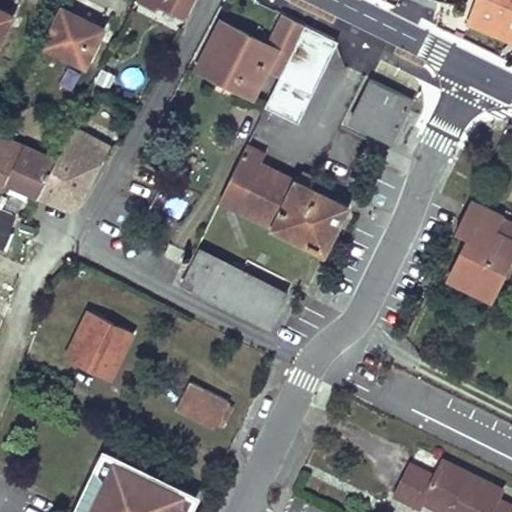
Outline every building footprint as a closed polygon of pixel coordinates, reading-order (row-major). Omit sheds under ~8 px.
[(141,0),(159,8),(160,4),(185,17),(193,0),(141,0)] [(511,40),(511,0),(476,0),(468,22),(511,40)] [(45,43),(55,48),(74,13),(62,7),(45,43)] [(0,9),(0,40),(12,16),(0,9)] [(74,13),(55,48),(86,65),(104,28),(74,13)] [(198,67),(237,87),(243,76),(258,83),(267,67),(281,74),(305,26),(283,16),(269,44),(221,21),(198,67)] [(281,74),(277,84),(305,97),(333,39),(334,38),(307,25),(306,24),(305,26),(281,74)] [(243,76),(237,87),(253,94),(258,83),(243,76)] [(371,78),(366,89),(370,90),(375,80),(371,78)] [(370,90),(366,89),(351,119),(391,139),(412,98),(389,87),(375,80),(370,90)] [(277,84),(272,94),(299,109),(305,97),(277,84)] [(272,94),(247,144),(253,147),(272,108),(294,119),(299,109),(272,94)] [(55,160),(41,195),(72,207),(81,200),(109,146),(72,127),(55,160)] [(0,131),(0,184),(6,187),(8,183),(26,146),(9,137),(0,131)] [(247,144),(221,197),(326,248),(343,213),(330,207),(335,198),(309,186),(313,177),(301,172),(297,180),(261,161),(265,153),(253,147),(247,144)] [(26,146),(8,183),(41,195),(55,160),(26,146)] [(335,198),(330,207),(343,213),(347,205),(335,198)] [(450,279),(449,280),(491,299),(509,262),(511,256),(511,239),(494,230),(501,215),(471,201),(456,232),(470,239),(450,279)] [(0,244),(6,247),(20,212),(0,204),(0,244)] [(511,239),(511,223),(506,221),(506,218),(501,215),(494,230),(511,239)] [(201,249),(193,265),(279,307),(286,292),(201,249)] [(193,265),(185,282),(270,326),(279,307),(193,265)] [(68,354),(86,363),(89,359),(114,372),(135,333),(91,310),(68,354)] [(89,359),(86,363),(111,376),(114,372),(89,359)] [(192,383),(180,406),(216,425),(218,422),(224,425),(235,405),(192,383)] [(189,511),(198,495),(107,453),(99,470),(106,481),(103,487),(101,485),(87,511),(189,511)] [(395,493),(420,506),(423,500),(427,493),(455,507),(452,511),(511,511),(511,500),(500,494),(505,486),(444,457),(435,473),(411,462),(395,493)] [(87,511),(101,485),(103,487),(106,481),(99,470),(78,511),(87,511)] [(427,493),(423,500),(448,511),(452,511),(455,507),(427,493)]
